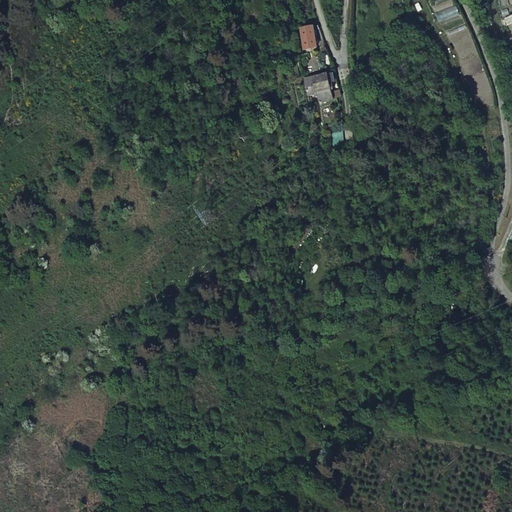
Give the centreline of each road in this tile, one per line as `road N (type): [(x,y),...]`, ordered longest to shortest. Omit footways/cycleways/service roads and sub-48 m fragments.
road 1 (track): [(511,456),(295,412),(275,388),(280,340),(329,245)]
road 2 (unclassified): [(462,0),(502,100),(508,182),(489,253),(511,298)]
road 3 (unclassified): [(317,0),(336,62),(344,60),(347,0)]
